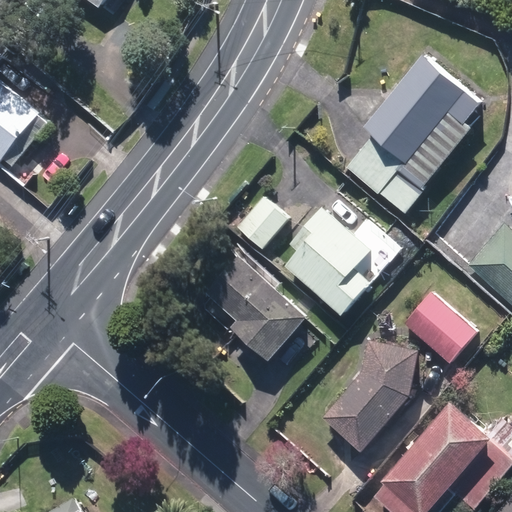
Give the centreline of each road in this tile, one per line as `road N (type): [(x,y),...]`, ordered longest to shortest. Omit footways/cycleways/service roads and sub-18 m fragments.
road 1 (secondary): [(47,320),(205,117),(278,0)]
road 2 (residential): [(263,511),(47,320)]
